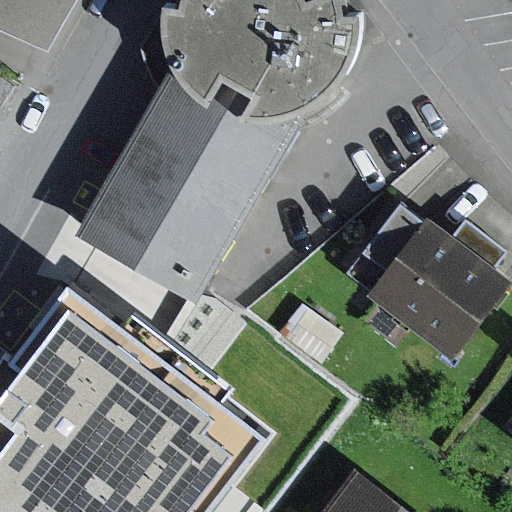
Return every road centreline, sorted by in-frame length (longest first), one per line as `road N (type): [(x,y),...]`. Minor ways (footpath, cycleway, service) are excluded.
road 1 (residential): [(0,229),(125,0)]
road 2 (residential): [(415,0),(511,137)]
